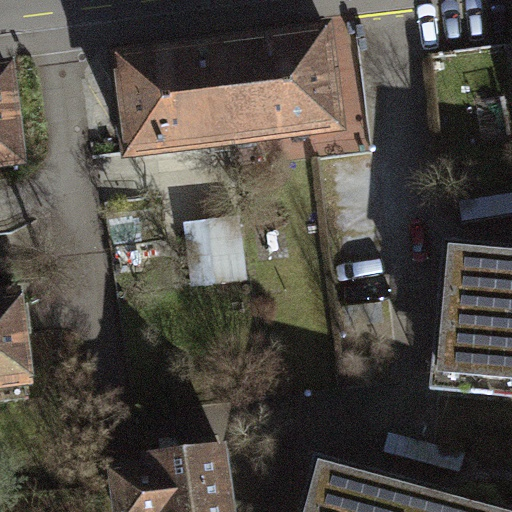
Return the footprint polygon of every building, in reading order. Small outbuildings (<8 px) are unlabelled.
[(327,31),(222,43),(235,142),(341,128),(327,31)] [(116,57),(129,156),(235,142),(222,43),(116,57)] [(0,70),(0,159),(10,159),(0,70)] [(244,219),(187,225),(194,287),(250,282),(244,219)] [(511,255),(442,249),(431,369),(511,376),(511,255)] [(10,295),(0,295),(0,380),(20,378),(10,295)] [(116,463),(121,511),(229,511),(221,448),(116,463)] [(493,511),(322,467),(309,511),(493,511)]
